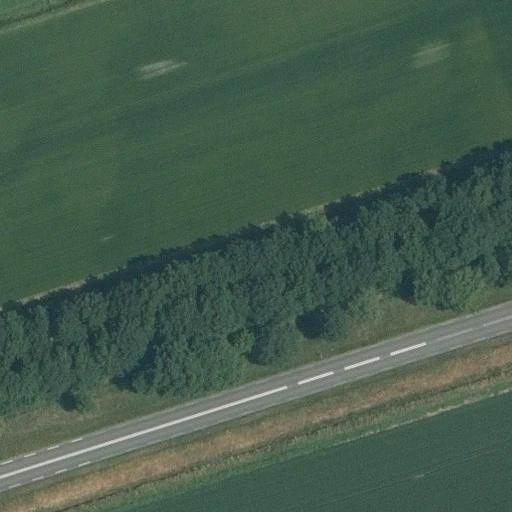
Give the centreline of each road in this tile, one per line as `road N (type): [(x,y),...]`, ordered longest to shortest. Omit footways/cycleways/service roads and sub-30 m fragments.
road 1 (primary): [(0,480),(511,319)]
road 2 (track): [(0,375),(511,216)]
